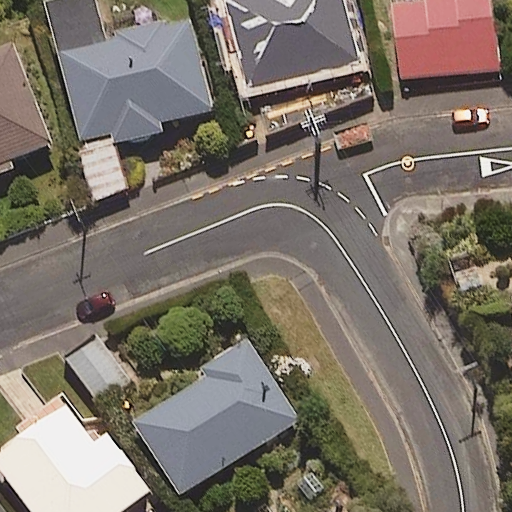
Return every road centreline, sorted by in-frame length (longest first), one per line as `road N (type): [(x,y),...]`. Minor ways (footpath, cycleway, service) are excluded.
road 1 (residential): [(311,211),(335,235),(418,368),(446,434),(462,511)]
road 2 (residential): [(0,307),(249,210),(279,204),(311,211)]
road 3 (residential): [(311,211),(398,162),(511,148)]
